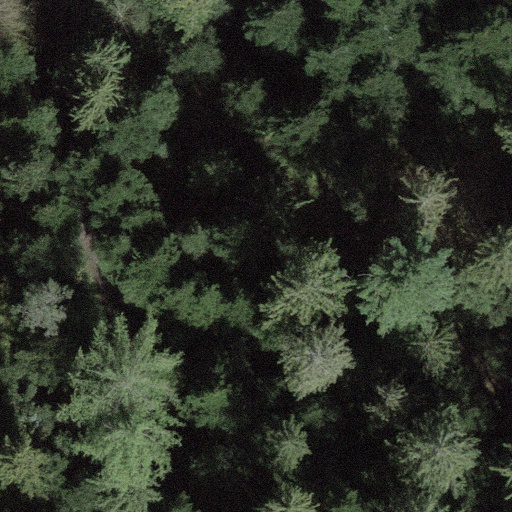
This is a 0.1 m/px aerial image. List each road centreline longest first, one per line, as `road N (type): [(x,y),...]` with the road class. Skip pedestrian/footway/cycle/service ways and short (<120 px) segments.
road 1 (track): [(511,463),(320,260),(33,6)]
road 2 (track): [(33,6),(12,146),(154,511)]
